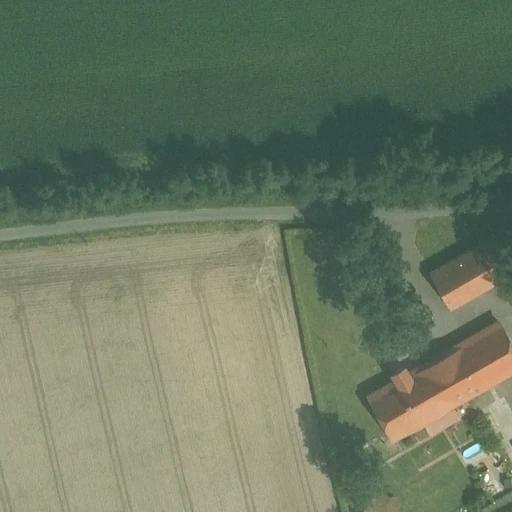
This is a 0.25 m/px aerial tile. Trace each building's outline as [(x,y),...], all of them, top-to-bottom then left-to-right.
[(511,268),(494,237),(431,273),(451,308),(511,272),(511,268)] [(398,305),(390,311),(396,321),(404,316),(398,305)] [(511,344),(499,322),(422,366),(446,408),(511,369),(511,344)] [(422,366),(370,396),(394,438),(446,408),(422,366)] [(386,511),(392,498),(366,488),(355,511),(386,511)]
